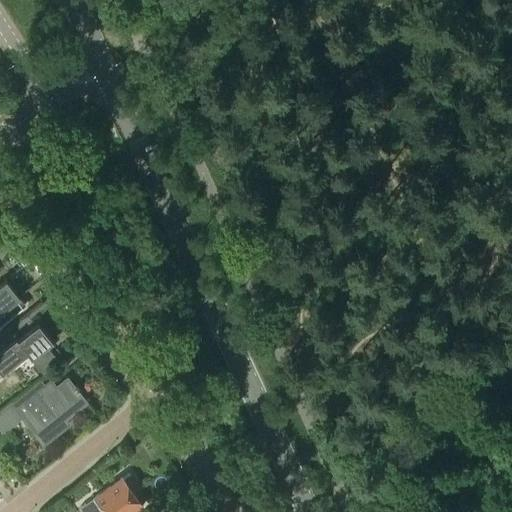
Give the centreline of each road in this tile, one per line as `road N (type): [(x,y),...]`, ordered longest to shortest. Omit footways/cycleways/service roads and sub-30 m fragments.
road 1 (secondary): [(308,511),(104,69)]
road 2 (residential): [(0,192),(151,401)]
road 3 (residential): [(14,511),(151,401)]
road 4 (residential): [(151,401),(230,511)]
